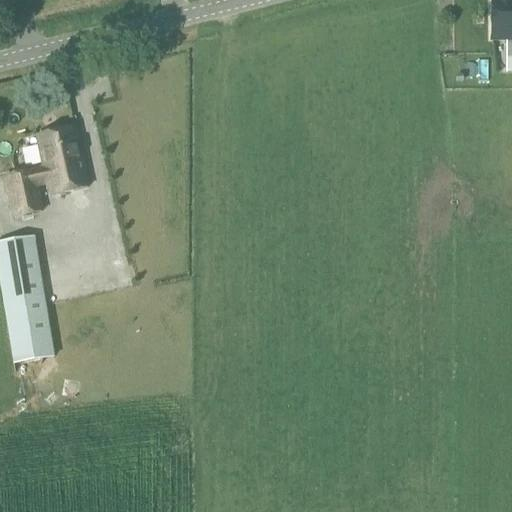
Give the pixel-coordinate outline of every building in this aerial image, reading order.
[(511,0),(491,0),(492,41),(511,41),(511,0)] [(511,75),(511,56),(497,56),(497,75),(511,75)] [(135,125),(99,132),(119,246),(145,241),(139,206),(149,204),(135,125)] [(87,188),(74,129),(37,137),(43,168),(4,177),(13,218),(41,212),(35,186),(47,184),(49,196),(87,188)] [(0,243),(0,286),(12,365),(51,359),(33,239),(0,243)] [(128,311),(177,310),(176,256),(137,256),(138,270),(127,270),(128,311)] [(50,275),(58,302),(87,293),(79,266),(50,275)] [(182,355),(183,344),(161,340),(159,351),(182,355)]
